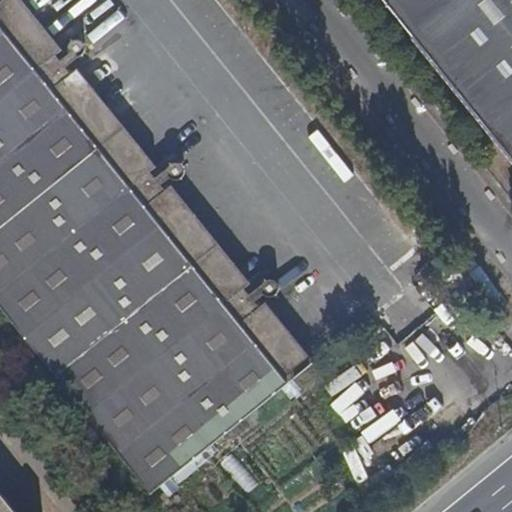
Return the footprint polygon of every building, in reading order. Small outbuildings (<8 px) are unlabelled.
[(13,0),(0,0),(0,278),(127,175),(145,160),(101,106),(69,67),(87,53),(90,48),(88,42),(83,39),(76,38),(71,41),(69,51),(59,57),(13,0)] [(511,0),(392,0),(511,149),(511,0)] [(145,160),(127,175),(296,387),(313,372),(257,301),(265,295),(275,295),(281,291),(281,283),(273,276),(262,282),(248,293),(166,187),(163,185),(171,177),(179,179),(182,179),(185,178),(188,174),(189,168),(188,165),(183,161),(179,160),(173,163),(157,177),(145,160)] [(127,175),(0,278),(0,302),(158,500),(296,387),(127,175)] [(0,511),(28,511),(0,475),(0,511)]
